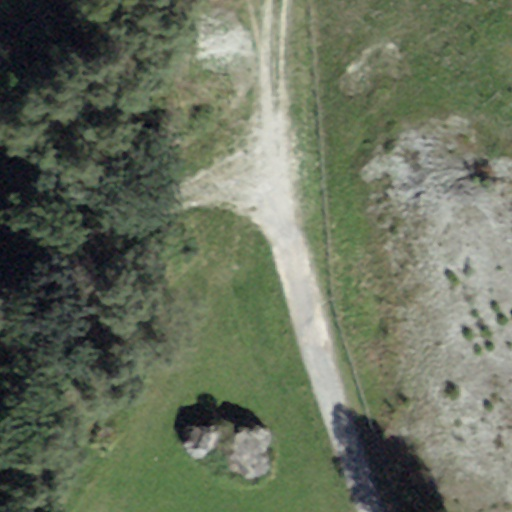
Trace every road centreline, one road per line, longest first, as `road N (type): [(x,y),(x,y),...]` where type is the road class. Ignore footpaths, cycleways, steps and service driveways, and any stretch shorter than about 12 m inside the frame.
road 1 (track): [(290,0),(283,110),(289,237),(378,511)]
road 2 (track): [(283,110),(113,121),(46,95),(42,0)]
